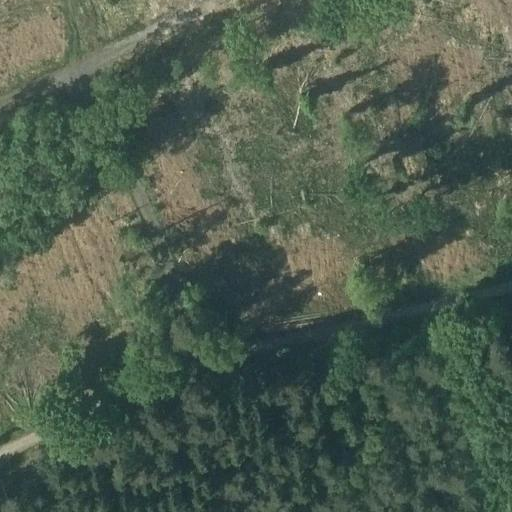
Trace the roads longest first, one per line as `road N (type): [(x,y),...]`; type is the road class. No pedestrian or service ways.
road 1 (track): [(0,453),(136,388),(511,294)]
road 2 (track): [(73,79),(202,369)]
road 3 (track): [(73,0),(73,79),(0,111)]
